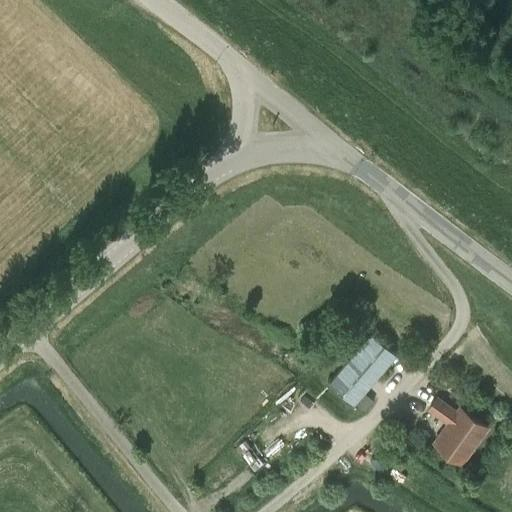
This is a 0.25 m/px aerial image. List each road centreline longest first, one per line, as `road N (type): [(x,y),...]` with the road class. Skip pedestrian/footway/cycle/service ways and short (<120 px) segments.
road 1 (tertiary): [(0,356),(225,163)]
road 2 (tertiary): [(511,285),(333,151)]
road 3 (unclassified): [(226,53),(333,151)]
